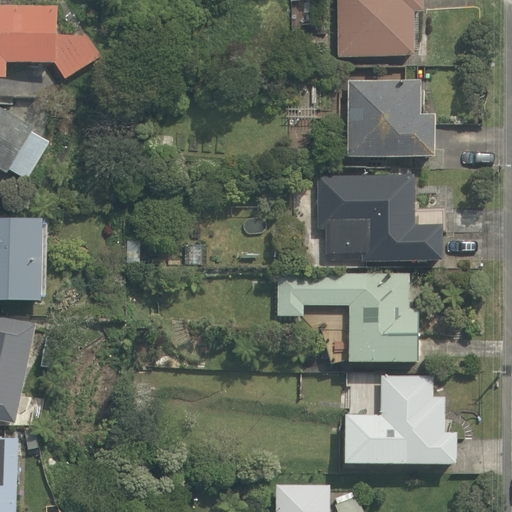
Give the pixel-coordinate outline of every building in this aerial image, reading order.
[(434,0),(346,0),(345,60),(407,60),(407,67),(433,68),(434,0)] [(71,11),(0,7),(0,82),(19,83),(20,69),(66,71),(82,86),(106,59),(70,26),(71,11)] [(430,88),(351,84),(348,157),(449,161),(450,124),(429,123),(430,88)] [(0,111),(0,165),(43,187),(65,144),(0,111)] [(328,263),(454,266),(454,235),(422,234),(423,177),(319,176),(318,232),(328,233),(328,263)] [(58,227),(0,224),(0,312),(54,315),(58,227)] [(283,328),(323,328),(339,366),(435,368),(435,314),(417,314),(418,277),(284,274),(283,328)] [(50,327),(0,317),(0,424),(31,430),(50,327)] [(354,420),(354,472),(472,472),(472,438),(455,438),(455,401),(442,401),(442,378),(387,378),(387,420),(354,420)] [(24,511),(27,440),(0,438),(0,511),(24,511)] [(341,511),(342,493),(286,490),(285,511),(341,511)]
